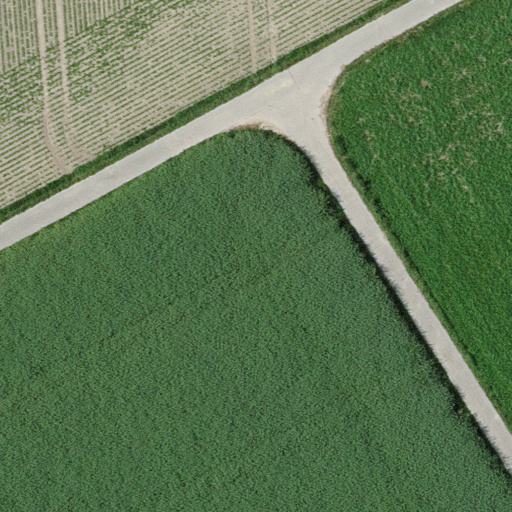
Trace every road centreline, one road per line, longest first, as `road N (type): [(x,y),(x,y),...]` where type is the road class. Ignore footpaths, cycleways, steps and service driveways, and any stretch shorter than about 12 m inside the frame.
road 1 (track): [(0,235),(444,0)]
road 2 (track): [(511,455),(283,87)]
